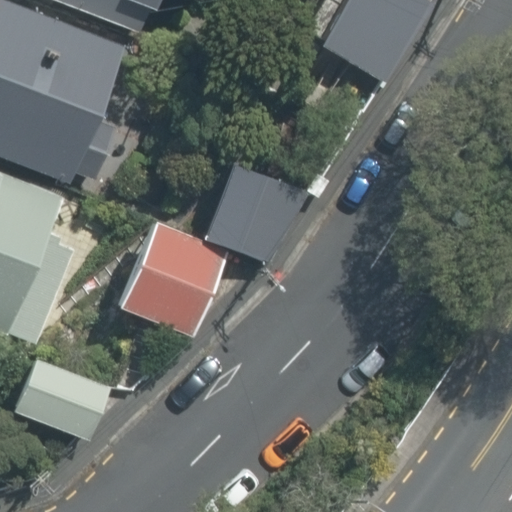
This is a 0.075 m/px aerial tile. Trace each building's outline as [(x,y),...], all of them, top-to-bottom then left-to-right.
[(125,38),(3,0),(0,0),(0,149),(72,172),(125,38)] [(73,0),(151,25),(158,0),(73,0)] [(426,0),(334,0),(314,36),(385,75),(426,0)] [(304,187),(226,163),(203,233),(281,258),(304,187)] [(63,187),(0,166),(0,322),(44,337),(74,244),(49,229),(63,187)] [(230,257),(154,220),(116,297),(192,335),(230,257)] [(107,385),(46,357),(20,414),(82,442),(107,385)]
